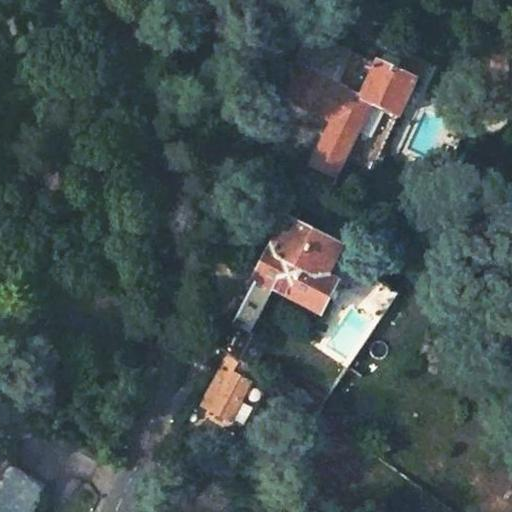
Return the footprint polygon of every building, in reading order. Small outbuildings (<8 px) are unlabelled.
[(172,0),(194,31),(232,5),(228,0),(172,0)] [(312,165),(335,177),(370,104),(394,115),(411,80),(375,64),(373,67),(309,38),(291,73),(294,101),(334,120),(312,165)] [(375,64),(411,80),(418,64),(404,56),(401,60),(381,51),(375,64)] [(282,286),(309,302),(340,244),(287,216),(257,272),(282,286)] [(257,272),(229,322),(253,337),(282,286),(257,272)] [(231,352),(241,358),(253,337),(229,322),(216,344),(221,346),(231,352)] [(231,352),(222,368),(251,386),(259,371),(241,358),(231,352)] [(203,401),(231,420),(251,386),(222,368),(203,401)]
